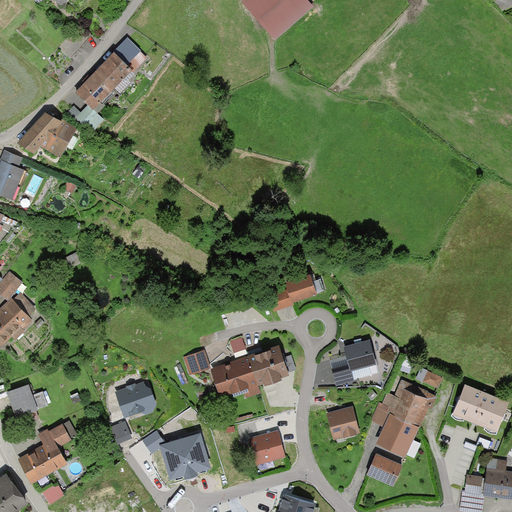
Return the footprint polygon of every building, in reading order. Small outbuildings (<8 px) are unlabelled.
[(310,0),(309,0),(237,0),(271,36),(310,0)] [(68,32),(80,43),(91,32),(79,20),(68,32)] [(80,43),(68,32),(57,43),(69,54),(80,43)] [(138,46),(126,35),(115,47),(126,58),(138,46)] [(113,50),(97,68),(112,82),(114,80),(120,86),(128,78),(125,75),(132,67),(113,50)] [(76,90),(87,101),(96,108),(103,100),(99,96),(112,82),(97,68),(76,90)] [(103,115),(96,108),(87,101),(75,114),(91,129),(103,115)] [(71,122),(48,111),(20,140),(31,146),(39,137),(56,148),(71,122)] [(16,160),(19,152),(6,148),(3,155),(16,160)] [(0,158),(0,189),(10,194),(22,167),(0,158)] [(77,181),(68,176),(64,185),(72,190),(77,181)] [(9,268),(3,274),(15,284),(21,278),(9,268)] [(0,288),(6,294),(15,284),(3,274),(0,277),(0,288)] [(293,302),(317,294),(313,282),(311,275),(287,283),(293,302)] [(323,279),(313,282),(317,294),(327,291),(323,279)] [(20,289),(5,303),(21,320),(28,313),(27,312),(32,307),(24,298),(26,296),(20,289)] [(278,308),(294,303),(289,289),(273,295),(278,308)] [(0,339),(21,320),(5,303),(0,307),(0,339)] [(47,318),(42,313),(35,321),(40,326),(47,318)] [(243,337),(230,341),(234,352),(246,348),(243,337)] [(369,340),(346,347),(351,366),(351,369),(375,362),(369,340)] [(278,347),(249,357),(258,382),(287,371),(278,347)] [(203,351),(186,356),(192,373),(209,368),(203,351)] [(214,374),(221,394),(244,386),(248,396),(261,391),(258,382),(249,357),(213,370),(214,374)] [(443,372),(420,363),(415,375),(438,384),(443,372)] [(351,369),(351,366),(334,370),(338,385),(355,381),(351,369)] [(393,391),(388,401),(395,405),(415,415),(422,400),(430,403),(435,393),(403,377),(396,392),(393,391)] [(145,382),(118,391),(126,415),(153,406),(145,382)] [(27,384),(9,391),(18,416),(37,408),(27,384)] [(205,385),(196,388),(201,403),(210,400),(205,385)] [(476,401),(449,391),(441,413),(468,423),(471,415),(474,406),(476,401)] [(79,392),(71,395),(74,402),(82,399),(79,392)] [(372,415),(387,422),(395,405),(388,401),(381,398),(372,415)] [(415,415),(395,405),(387,422),(379,438),(402,449),(415,422),(412,420),(415,415)] [(487,410),(474,406),(471,415),(483,420),(487,410)] [(353,407),(329,413),(334,436),(358,431),(353,407)] [(132,438),(125,422),(111,428),(118,444),(132,438)] [(45,441),(20,455),(31,476),(65,458),(55,441),(67,435),(60,423),(47,430),(45,426),(39,430),(45,441)] [(111,431),(99,429),(97,443),(109,445),(111,431)] [(166,442),(158,431),(145,440),(153,451),(166,442)] [(279,432),(251,440),(252,446),(249,448),(252,458),(254,457),(256,464),(286,455),(279,432)] [(201,435),(163,445),(171,476),(209,466),(201,435)] [(404,464),(378,452),(369,471),(395,483),(404,464)] [(504,494),(511,495),(511,471),(489,468),(485,491),(491,492),(490,495),(503,497),(504,494)] [(0,478),(0,511),(5,511),(25,498),(7,473),(0,478)] [(468,475),(466,490),(481,492),(483,477),(468,475)] [(63,491),(55,480),(43,489),(50,500),(63,491)] [(479,511),(481,492),(466,490),(464,510),(479,511)] [(285,495),(280,508),(292,511),(312,511),(315,504),(285,495)]
